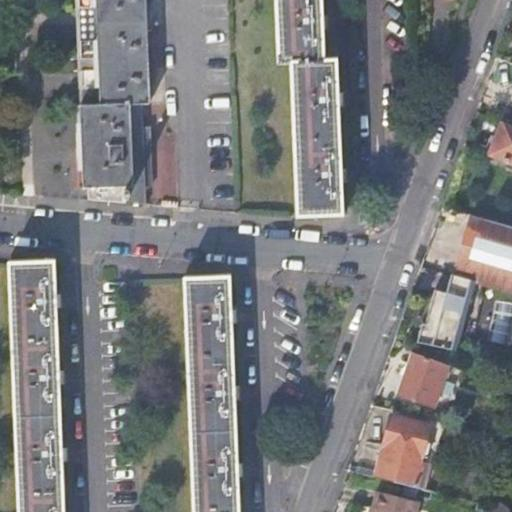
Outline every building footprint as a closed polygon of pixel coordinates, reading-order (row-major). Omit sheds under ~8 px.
[(76,0),(81,105),(101,104),(96,0),(76,0)] [(96,0),(101,104),(81,105),(85,188),(109,187),(110,201),(163,205),(162,177),(161,150),(152,149),(151,128),(145,128),(144,105),(151,104),(150,78),(156,78),(156,63),(156,47),(149,47),(146,0),(96,0)] [(276,0),(279,64),(292,63),(297,217),(343,216),(341,177),(339,100),(337,61),(323,61),(322,23),(321,0),(276,0)] [(511,125),(505,123),(491,155),(511,163),(511,125)] [(511,227),(473,216),(456,276),(475,282),(511,292),(511,227)] [(56,303),(54,263),(9,264),(19,511),(64,511),(62,456),(59,379),(56,303)] [(418,342),(456,351),(475,282),(456,276),(450,294),(435,290),(426,325),(422,324),(418,342)] [(193,511),(239,511),(238,470),(235,392),(232,316),(231,277),(185,279),(193,511)] [(448,367),(414,354),(399,395),(434,408),(448,367)] [(358,465),(356,472),(415,486),(422,457),(427,455),(429,426),(391,417),(378,470),(358,465)] [(417,511),(421,501),(377,491),(371,511),(417,511)] [(494,503),(491,511),(509,511),(509,509),(502,502),(494,503)]
